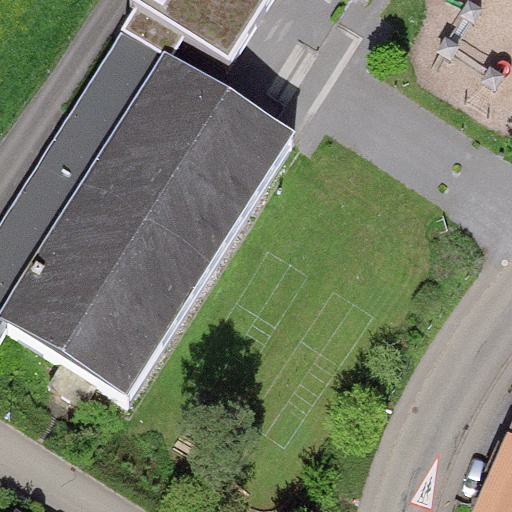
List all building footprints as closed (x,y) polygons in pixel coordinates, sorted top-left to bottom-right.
[(134,0),(139,3),(122,29),(162,54),(166,48),(174,53),(187,33),(229,59),(266,0),(134,0)] [(162,54),(122,29),(0,222),(0,338),(9,322),(65,357),(102,379),(131,398),(298,133),(174,53),(166,48),(162,54)] [(83,411),(102,379),(65,357),(46,389),(83,411)] [(511,511),(511,424),(472,511),(511,511)] [(35,511),(14,499),(5,511),(35,511)]
